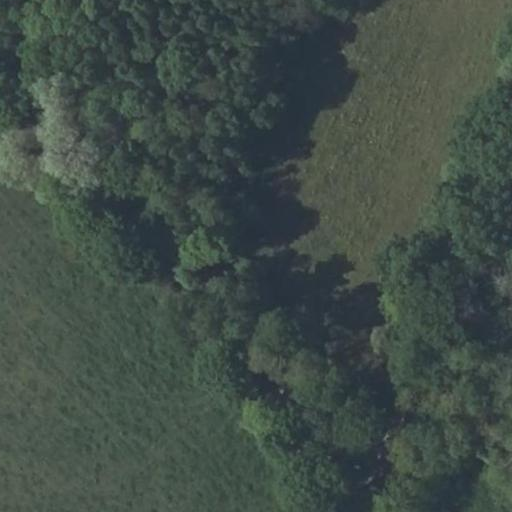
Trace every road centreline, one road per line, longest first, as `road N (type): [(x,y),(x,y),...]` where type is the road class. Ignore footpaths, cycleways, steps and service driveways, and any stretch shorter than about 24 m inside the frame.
road 1 (track): [(0,19),(366,484)]
road 2 (track): [(356,511),(511,89)]
